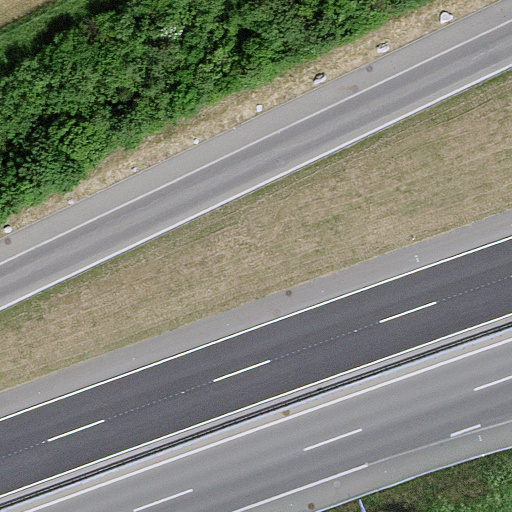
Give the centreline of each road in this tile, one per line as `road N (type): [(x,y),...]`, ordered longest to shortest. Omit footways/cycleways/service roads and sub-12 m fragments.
road 1 (motorway): [(511,42),(0,286)]
road 2 (motorway): [(511,275),(0,458)]
road 3 (motorway): [(129,511),(511,375)]
